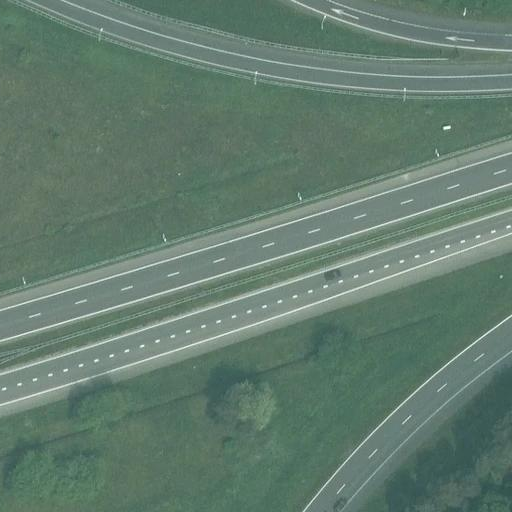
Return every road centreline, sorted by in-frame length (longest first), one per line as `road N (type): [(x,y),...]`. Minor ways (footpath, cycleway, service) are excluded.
road 1 (motorway): [(0,383),(511,219)]
road 2 (motorway): [(511,170),(0,326)]
road 3 (motorway): [(511,83),(308,77),(184,51),(45,0)]
road 4 (motorway): [(320,511),(391,433),(511,335)]
road 5 (motorway): [(511,43),(406,31),(307,0)]
